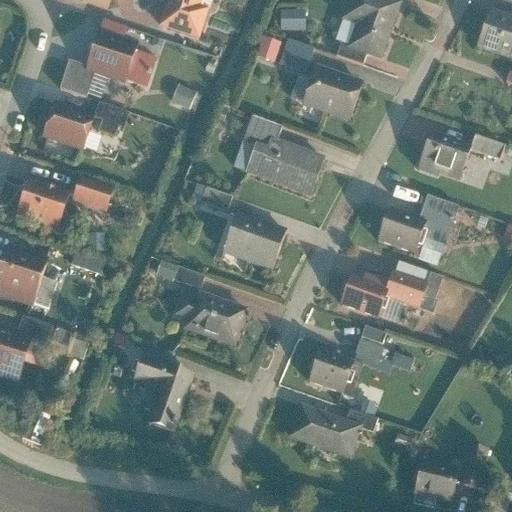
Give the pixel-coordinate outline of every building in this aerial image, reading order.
[(170,0),(160,31),(205,47),(215,14),(205,10),(208,0),(170,0)] [(408,8),(385,0),(353,0),(346,21),(363,28),(355,48),(359,52),(388,60),(408,8)] [(307,11),(282,13),(284,34),(309,32),(307,11)] [(511,22),(493,16),(480,52),(511,63),(511,22)] [(103,37),(90,75),(153,96),(163,63),(146,58),(148,51),(103,37)] [(359,52),(321,37),(316,50),(355,64),(359,52)] [(282,43),(264,38),(258,58),(277,63),(282,43)] [(314,56),(290,46),(282,66),(306,75),(314,56)] [(365,94),(319,75),(305,107),(351,127),(365,94)] [(198,95),(181,88),(174,104),(190,112),(198,95)] [(59,105),(47,142),(91,157),(103,120),(59,105)] [(286,132),(257,120),(247,144),(258,148),(261,141),(279,149),(286,132)] [(475,153),(432,138),(421,170),(464,185),(475,153)] [(511,154),(511,149),(482,140),(477,156),(509,166),(511,154)] [(279,149),(261,141),(258,148),(248,176),(315,202),(329,167),(279,149)] [(81,198),(78,206),(114,219),(123,192),(87,180),(81,198)] [(78,206),(81,198),(35,182),(19,226),(65,242),(78,206)] [(226,216),(231,201),(203,193),(198,207),(226,216)] [(462,213),(433,201),(424,225),(432,228),(427,241),(447,249),(462,213)] [(424,225),(394,215),(382,247),(421,260),(427,241),(432,228),(424,225)] [(276,272),(286,238),(236,223),(226,257),(276,272)] [(13,251),(0,292),(0,300),(37,312),(53,264),(13,251)] [(82,255),(78,267),(108,276),(111,265),(82,255)] [(199,293),(204,282),(176,271),(171,282),(199,293)] [(435,285),(398,274),(391,297),(390,303),(427,313),(435,285)] [(391,297),(355,283),(345,308),(381,322),(390,303),(391,297)] [(235,351),(245,322),(198,305),(187,334),(235,351)] [(0,329),(0,382),(25,391),(41,343),(0,329)] [(384,335),(365,329),(356,357),(382,365),(386,350),(380,348),(384,335)] [(163,378),(172,357),(146,347),(137,368),(153,375),(163,378)] [(363,370),(325,354),(312,385),(349,401),(363,370)] [(179,433),(195,390),(163,378),(153,375),(137,418),(179,433)] [(349,426),(301,412),(292,441),(354,459),(362,430),(349,426)] [(378,423),(353,414),(349,426),(362,430),(374,434),(378,423)] [(490,453),(473,450),(466,489),(484,492),(490,453)] [(463,468),(422,462),(418,495),(458,501),(463,468)]
